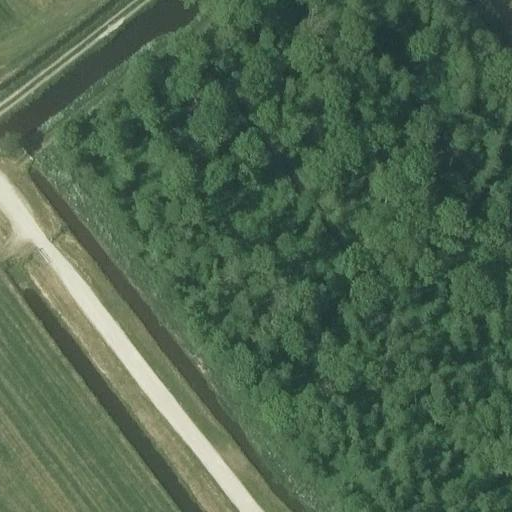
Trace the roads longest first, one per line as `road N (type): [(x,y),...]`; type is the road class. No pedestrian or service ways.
road 1 (unclassified): [(253,511),(0,199)]
road 2 (track): [(232,0),(0,175)]
road 3 (track): [(144,0),(0,114)]
